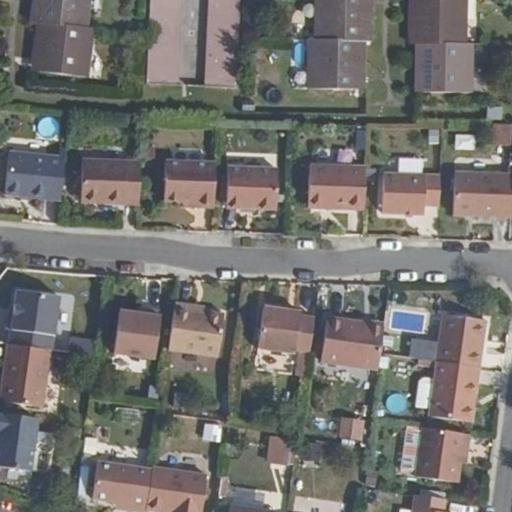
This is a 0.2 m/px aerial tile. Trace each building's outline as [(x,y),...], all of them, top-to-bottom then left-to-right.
[(38,19),(84,25),(86,0),(33,0),(32,19),(38,19)] [(147,0),(144,81),(175,82),(178,0),(147,0)] [(204,0),(201,84),(232,85),(235,0),(204,0)] [(317,0),(317,39),(362,39),(370,39),(370,3),(363,3),(362,0),(317,0)] [(417,0),(418,5),(410,5),(410,40),(418,40),(464,40),(464,0),(417,0)] [(40,56),(39,68),(85,74),(90,26),(83,25),(84,25),(38,19),(34,55),(40,56)] [(310,86),(356,87),(356,75),(363,75),(362,39),(317,39),(310,38),(310,86)] [(470,41),(464,40),(418,40),(418,76),(425,76),(425,88),(470,89),(470,41)] [(493,122),(490,143),(509,145),(511,124),(493,122)] [(62,197),(66,154),(10,149),(5,192),(62,197)] [(400,170),(385,170),(383,207),(425,209),(425,200),(440,201),(441,171),(423,171),(423,156),(400,155),(400,170)] [(139,199),(141,158),(83,156),(82,198),(139,199)] [(215,203),(216,158),(167,157),(166,195),(184,196),(196,197),(196,202),(215,203)] [(229,203),(277,204),(278,161),(228,160),(229,203)] [(364,204),(366,163),(309,160),(308,204),(364,204)] [(511,210),(511,168),(455,167),(454,208),(511,210)] [(19,283),(12,340),(52,345),(60,288),(19,283)] [(193,301),(176,299),(170,345),(220,352),(225,311),(205,308),(193,306),(193,301)] [(258,346),(310,353),(315,312),(301,310),(298,306),(264,302),(258,346)] [(146,310),(138,308),(120,306),(115,348),(156,353),(163,307),(146,305),(146,310)] [(439,356),(482,362),(488,317),(446,311),(439,356)] [(322,359),(379,366),(382,349),(385,323),(327,315),(322,359)] [(52,345),(12,340),(5,395),(45,400),(52,345)] [(475,415),(482,362),(439,356),(437,374),(433,402),(432,409),(475,415)] [(426,373),(422,377),(419,400),(433,402),(437,374),(426,373)] [(0,460),(30,464),(38,414),(0,408),(0,423),(0,426),(0,460)] [(359,435),(360,418),(341,417),(340,434),(359,435)] [(471,449),(473,429),(428,423),(421,473),(460,478),(463,458),(465,448),(471,449)] [(293,435),(273,432),(270,456),(290,459),(293,435)] [(470,458),(471,449),(465,448),(463,458),(470,458)] [(132,504),(148,506),(149,503),(154,465),(99,457),(94,492),(119,495),(133,497),(132,504)] [(154,465),(149,503),(174,507),(182,507),(181,511),(202,511),(209,469),(154,462),(154,465)] [(118,502),(132,504),(133,497),(119,495),(118,502)] [(276,511),(277,506),(235,501),(233,511),(276,511)] [(456,511),(457,507),(417,502),(415,511),(456,511)]
